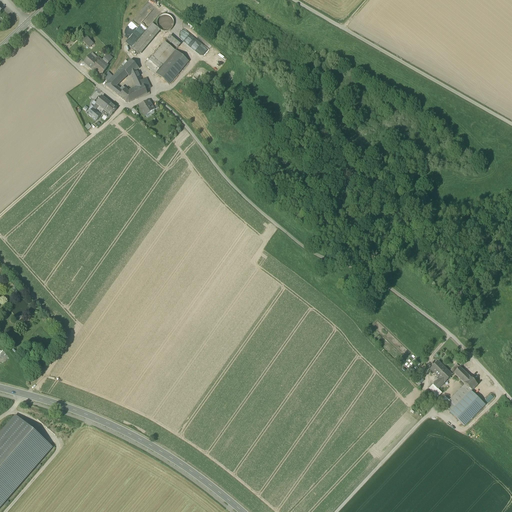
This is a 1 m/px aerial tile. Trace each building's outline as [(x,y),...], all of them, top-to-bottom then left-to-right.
[(157,28),(159,30),(162,32),(165,32),(169,31),(171,30),(173,27),(173,23),(172,20),(170,18),(168,16),(164,16),(161,17),(159,19),(157,21),(157,25),(157,28)] [(131,50),(137,54),(158,29),(152,25),(131,50)] [(206,51),(184,28),(177,35),(200,58),(206,51)] [(160,31),(158,29),(137,54),(139,56),(160,31)] [(77,39),(82,43),(86,38),(81,34),(77,39)] [(181,45),(170,36),(166,40),(177,49),(181,45)] [(93,43),(86,38),(82,43),(88,48),(93,43)] [(188,62),(184,58),(165,42),(152,58),(167,70),(160,78),(164,81),(169,85),(188,62)] [(93,73),(100,78),(109,66),(107,65),(102,61),(97,57),(95,59),(90,56),(89,55),(83,63),(94,72),(93,73)] [(107,65),(112,60),(106,56),(105,57),(102,61),(107,65)] [(145,65),(160,78),(167,70),(152,58),(145,65)] [(129,92),(137,99),(147,94),(145,91),(141,81),(136,71),(139,69),(131,60),(113,77),(108,82),(104,85),(111,91),(116,86),(128,76),(130,74),(131,76),(136,87),(137,88),(129,92)] [(104,78),(108,82),(113,77),(108,72),(104,78)] [(141,81),(145,91),(150,88),(146,79),(141,81)] [(116,95),(120,89),(116,86),(111,91),(116,95)] [(125,103),(129,103),(137,99),(129,92),(127,91),(125,89),(123,91),(120,89),(116,95),(125,103)] [(98,106),(104,110),(110,103),(101,97),(96,104),(98,106)] [(138,106),(144,117),(145,116),(153,111),(154,111),(154,110),(152,108),(148,101),(138,106)] [(116,109),(110,103),(104,110),(110,116),(116,109)] [(100,116),(94,111),(92,109),(89,114),(97,120),(100,116)] [(108,119),(110,116),(104,110),(101,113),(104,116),(107,118),(108,119)] [(95,122),(97,120),(89,114),(87,115),(95,122)] [(11,373),(17,369),(11,361),(6,365),(11,373)] [(439,379),(445,384),(452,376),(452,375),(448,372),(438,361),(430,370),(439,379)] [(452,375),(453,373),(459,367),(456,364),(448,372),(452,375)] [(477,385),(459,367),(453,373),(465,385),(471,391),(477,385)] [(429,389),(437,398),(441,393),(438,390),(445,384),(439,379),(429,389)] [(465,385),(449,401),(455,407),(471,392),(471,391),(465,385)] [(471,392),(455,407),(451,412),(450,413),(464,426),(485,406),(471,392)] [(490,395),(484,400),(487,404),(493,399),(490,395)] [(441,402),(451,412),(455,407),(449,401),(445,397),(441,402)] [(0,506),(51,448),(15,417),(0,434),(0,506)]
